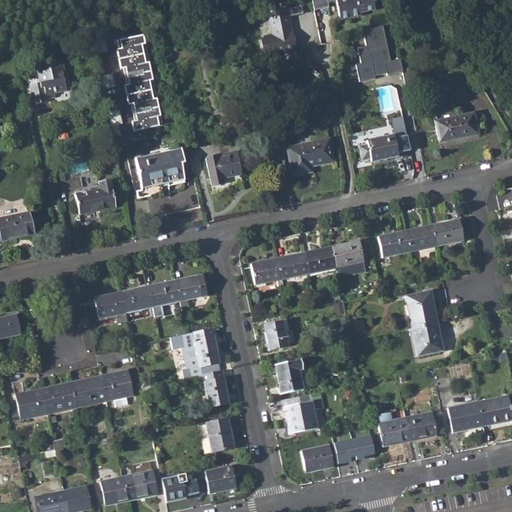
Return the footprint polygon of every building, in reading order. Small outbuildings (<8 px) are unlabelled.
[(311,0),(314,10),(328,7),(327,3),(336,1),(340,20),(360,15),(360,13),(375,9),(372,0),(311,0)] [(288,31),(290,31),(287,15),(301,12),(300,5),(284,8),(285,12),(279,14),(278,9),(266,12),(271,35),(263,37),(261,40),(263,50),(267,52),(284,49),(287,51),(294,49),(291,36),(289,36),(288,31)] [(287,15),(290,31),(305,28),(301,12),(287,15)] [(356,64),(360,81),(403,72),(400,56),(391,58),(383,24),(361,29),(364,44),(357,46),(361,63),(356,64)] [(147,52),(143,34),(120,39),(122,47),(117,48),(119,58),(147,52)] [(151,70),(147,52),(119,58),(121,67),(126,66),(127,73),(142,70),(142,72),(151,70)] [(41,83),(32,85),(35,104),(49,101),(48,98),(57,97),(56,93),(68,90),(64,73),(66,72),(63,60),(38,66),(41,83)] [(154,88),(151,70),(142,72),(143,74),(128,77),(129,83),(125,84),(127,94),(154,88)] [(158,106),(154,88),(127,94),(129,103),(133,103),(134,109),(150,106),(150,108),(158,106)] [(162,124),(158,106),(150,108),(150,110),(135,113),(137,119),(132,120),(134,130),(162,124)] [(434,122),(439,144),(479,134),(473,112),(434,122)] [(369,159),(370,162),(397,156),(396,152),(405,150),(402,136),(393,138),(392,135),(365,141),(366,144),(358,146),(361,160),(369,159)] [(286,147),(292,176),(307,173),(306,167),(333,161),(328,138),(286,147)] [(134,159),(141,187),(160,183),(166,182),(183,178),(179,162),(182,161),(180,149),(134,159)] [(206,162),(212,186),(223,183),(222,179),(241,174),(236,155),(206,162)] [(74,194),(79,214),(115,206),(109,179),(97,182),(99,189),(74,194)] [(161,192),(160,183),(141,187),(141,188),(135,190),(137,197),(161,192)] [(158,228),(154,229),(154,231),(203,220),(200,206),(155,216),(158,228)] [(0,216),(0,239),(0,240),(34,233),(28,210),(0,216)] [(431,225),(435,246),(463,240),(458,219),(431,225)] [(404,231),(409,251),(435,246),(431,225),(404,231)] [(377,237),(381,258),(409,251),(404,231),(377,237)] [(332,247),(336,268),(362,262),(358,242),(332,247)] [(305,253),(309,273),(336,268),(332,247),(305,253)] [(277,259),(282,280),(309,273),(305,253),(277,259)] [(251,264),(255,285),(282,280),(277,259),(251,264)] [(202,274),(175,280),(179,301),(182,314),(188,313),(186,300),(206,295),(202,274)] [(161,305),(179,301),(175,280),(148,286),(153,307),(155,317),(163,315),(161,305)] [(122,291),(126,313),(153,307),(148,286),(122,291)] [(93,297),(98,318),(126,313),(122,291),(93,297)] [(404,296),(411,330),(437,324),(430,291),(404,296)] [(264,325),(287,320),(285,313),(262,318),(264,325)] [(0,317),(0,337),(19,333),(15,314),(0,317)] [(264,325),(269,351),(288,347),(284,331),(289,331),(287,320),(264,325)] [(411,330),(417,357),(443,351),(437,324),(411,330)] [(181,336),(188,370),(219,364),(212,329),(181,336)] [(276,372),(281,395),(302,390),(298,368),(301,367),(300,360),(275,366),(275,367),(272,368),(273,372),(276,372)] [(114,399),(116,406),(128,404),(126,397),(133,395),(128,370),(101,376),(107,401),(114,399)] [(204,383),(209,407),(229,402),(222,370),(193,376),(195,385),(204,383)] [(72,382),(77,407),(107,401),(101,376),(72,382)] [(42,388),(47,413),(77,407),(72,382),(42,388)] [(14,394),(20,419),(47,413),(42,388),(14,394)] [(479,404),(483,426),(511,419),(511,416),(508,396),(479,402),(479,404)] [(284,409),(290,436),(317,430),(312,403),(284,409)] [(483,426),(479,404),(449,411),(453,432),(483,426)] [(405,418),(410,441),(436,436),(431,412),(405,418)] [(205,423),(212,452),(232,447),(227,418),(205,423)] [(378,424),(383,447),(410,441),(405,418),(378,424)] [(374,456),(368,435),(329,445),(334,466),(374,456)] [(294,452),(298,472),(313,469),(313,471),(334,466),(329,445),(294,452)] [(46,462),(57,460),(55,450),(47,451),(44,452),(46,462)] [(203,473),(208,495),(235,489),(231,467),(203,473)] [(122,477),(128,501),(157,494),(152,470),(122,477)] [(183,475),(160,480),(165,504),(176,501),(176,498),(198,494),(195,480),(185,482),(183,475)] [(100,481),(105,506),(128,501),(122,477),(100,481)] [(64,490),(68,511),(76,511),(77,511),(82,511),(90,509),(85,485),(64,490)] [(35,497),(38,511),(68,511),(64,490),(35,497)]
